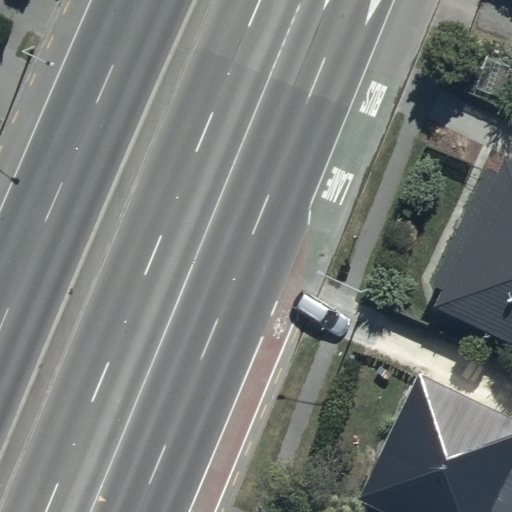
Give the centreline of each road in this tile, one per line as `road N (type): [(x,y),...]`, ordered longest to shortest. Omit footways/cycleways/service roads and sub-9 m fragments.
road 1 (secondary): [(339,0),(119,511)]
road 2 (secondary): [(0,331),(143,0)]
